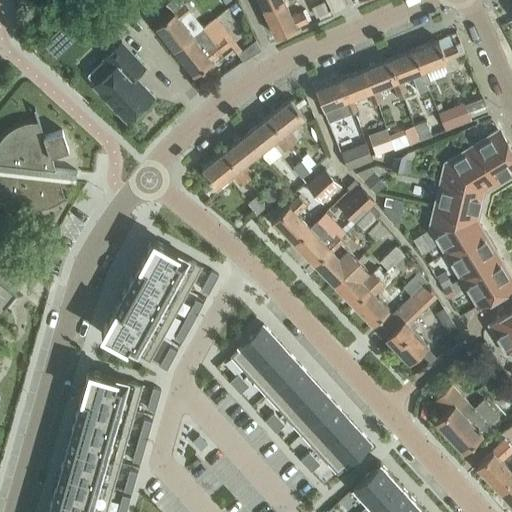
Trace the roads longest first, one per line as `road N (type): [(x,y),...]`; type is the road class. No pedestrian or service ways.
road 1 (residential): [(16,511),(74,302),(112,226),(150,175)]
road 2 (residential): [(150,175),(251,82),(428,0)]
road 3 (residential): [(385,406),(273,286),(150,175)]
road 4 (residential): [(385,406),(475,339),(480,315),(511,297)]
road 5 (residential): [(487,511),(385,406)]
